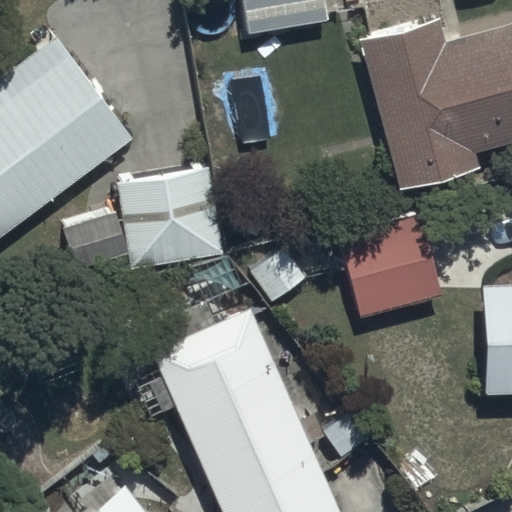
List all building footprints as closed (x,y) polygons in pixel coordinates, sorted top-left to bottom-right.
[(321,0),(237,0),(241,27),(324,18),(321,0)] [(433,9),(350,33),(392,186),(472,164),(467,146),(511,133),(511,16),(441,36),(433,9)] [(0,226),(124,134),(51,36),(0,73),(0,226)] [(203,161),(109,174),(112,208),(55,226),(68,267),(121,251),(123,265),(215,252),(203,161)] [(412,208),(332,227),(352,313),(433,294),(412,208)] [(303,222),(244,268),(268,300),(328,254),(303,222)] [(511,278),(475,279),(476,390),(511,389),(511,278)] [(334,511),(240,301),(142,345),(217,511),(334,511)] [(139,511),(109,475),(105,470),(54,511),(139,511)]
